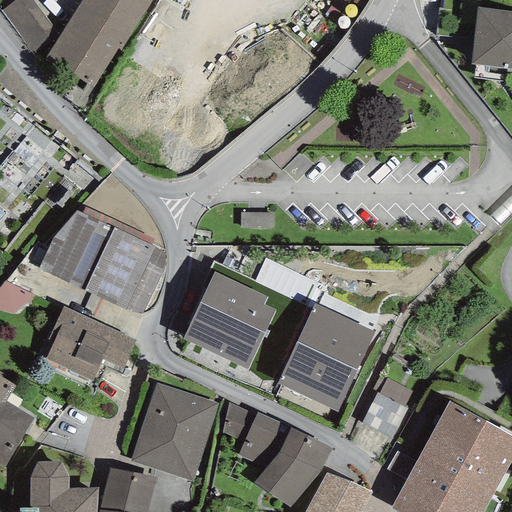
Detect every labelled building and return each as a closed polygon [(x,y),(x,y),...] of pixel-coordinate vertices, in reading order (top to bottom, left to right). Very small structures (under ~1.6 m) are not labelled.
[(44,0),(7,0),(38,37),(60,19),(44,0)] [(146,0),(76,0),(48,47),(93,74),(116,36),(122,40),(146,0)] [(511,18),(479,16),(475,68),(511,70),(511,18)] [(80,203),(74,201),(32,254),(143,308),(166,254),(163,235),(159,216),(92,187),(80,203)] [(272,218),(242,218),(242,229),(271,230),(272,218)] [(0,282),(0,301),(22,311),(34,284),(5,272),(0,282)] [(215,277),(184,344),(246,373),(273,314),(264,310),(268,302),(215,277)] [(136,327),(68,301),(52,345),(120,370),(136,327)] [(371,337),(314,311),(279,389),(337,414),(371,337)] [(21,379),(0,367),(0,444),(21,456),(42,417),(10,399),(21,379)] [(411,396),(387,383),(366,425),(390,437),(411,396)] [(213,408),(158,390),(135,461),(190,479),(213,408)] [(327,454),(230,410),(225,433),(248,443),(241,457),(270,470),(257,489),(290,509),(317,475),(327,454)] [(482,511),(511,457),(511,445),(451,413),(397,511),(482,511)] [(390,464),(407,472),(415,455),(399,447),(390,464)] [(58,470),(39,470),(33,483),(32,511),(94,511),(95,496),(65,496),(65,483),(58,470)] [(145,511),(152,485),(111,477),(101,511),(145,511)] [(359,511),(365,498),(327,483),(314,511),(359,511)]
